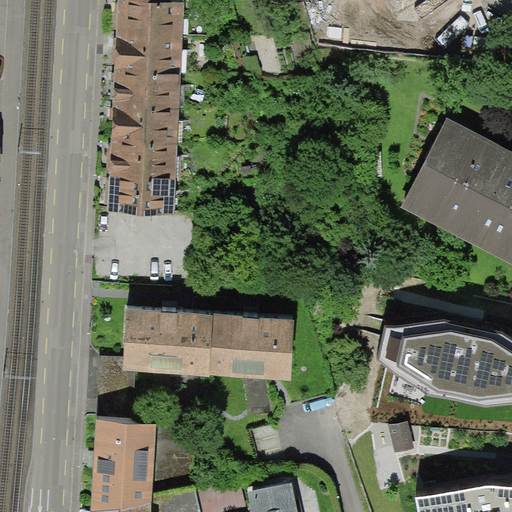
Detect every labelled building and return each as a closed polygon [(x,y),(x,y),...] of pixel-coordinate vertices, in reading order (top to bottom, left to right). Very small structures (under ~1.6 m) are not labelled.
[(171,0),(119,0),(109,208),(177,212),(188,1),(172,1),(171,0)] [(511,147),(444,112),(399,199),(511,258),(511,147)] [(124,368),(210,371),(213,308),(127,305),(124,368)] [(213,308),(210,371),(294,374),(297,312),(213,308)] [(440,339),(435,402),(496,406),(499,362),(483,361),(485,342),(440,339)] [(98,415),(92,511),(155,496),(159,419),(98,415)] [(488,437),(441,441),(446,501),(493,496),(488,437)] [(298,511),(292,482),(251,491),(256,511),(298,511)] [(155,496),(92,511),(201,511),(194,487),(155,496)]
